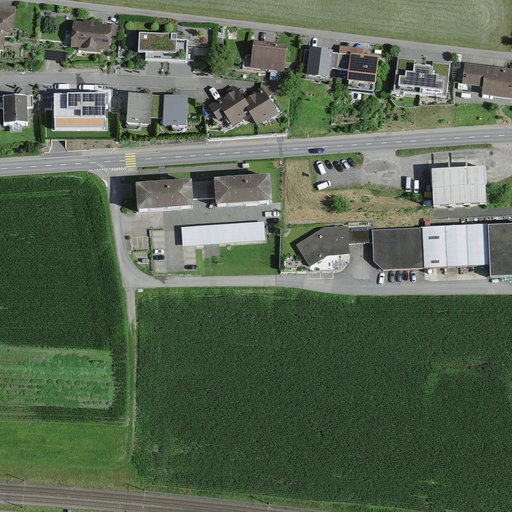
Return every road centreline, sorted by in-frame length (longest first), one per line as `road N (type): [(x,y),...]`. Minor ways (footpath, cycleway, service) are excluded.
road 1 (residential): [(511,288),(142,280),(126,260),(110,161)]
road 2 (residential): [(511,56),(39,0)]
road 3 (tertiary): [(511,135),(110,161)]
road 4 (residential): [(255,85),(0,79)]
